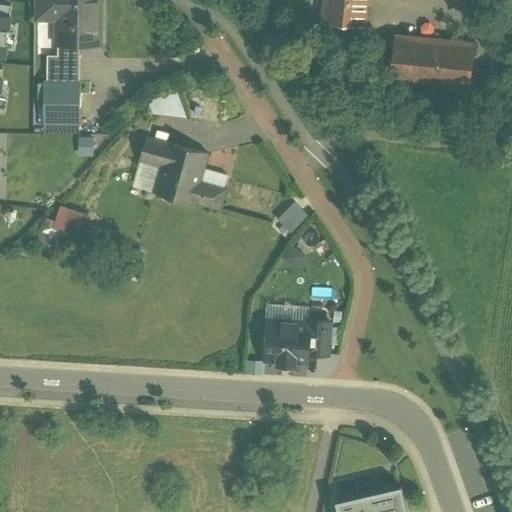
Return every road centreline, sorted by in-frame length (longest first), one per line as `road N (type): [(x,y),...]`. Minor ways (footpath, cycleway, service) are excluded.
road 1 (residential): [(341,400),(362,278),(357,249),(197,15)]
road 2 (residential): [(341,400),(0,380)]
road 3 (residential): [(456,511),(418,426),(395,409),(341,400)]
